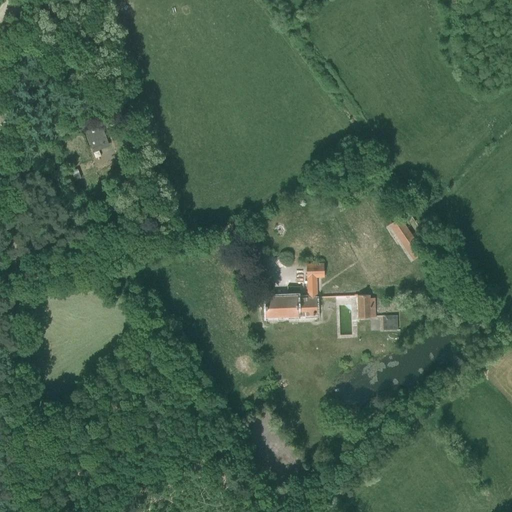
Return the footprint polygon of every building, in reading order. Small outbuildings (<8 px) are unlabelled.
[(122,101),(115,104),(119,115),(127,112),(122,101)] [(101,125),(92,128),(85,131),(92,152),(94,151),(93,148),(103,144),(103,145),(104,144),(104,143),(105,143),(104,141),(103,141),(100,133),(104,132),(101,125)] [(410,212),(391,225),(413,258),(429,247),(428,245),(430,243),(410,212)] [(322,264),(306,264),(306,277),(308,277),(308,279),(323,278),(322,264)] [(315,297),(308,297),(297,298),(297,295),(287,296),(276,296),(277,296),(264,296),(265,317),(275,316),(315,315),(315,297)] [(357,318),(375,317),(375,298),(370,298),(370,295),(356,295),(357,318)] [(398,330),(397,315),(382,316),(383,330),(398,330)] [(286,488),(269,497),(277,511),(278,511),(287,507),(283,500),(291,496),(286,488)]
